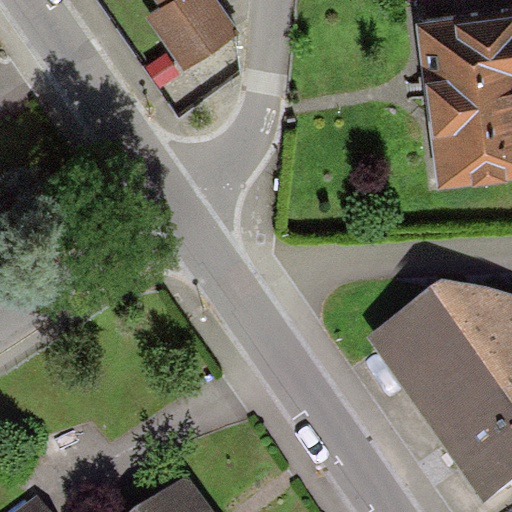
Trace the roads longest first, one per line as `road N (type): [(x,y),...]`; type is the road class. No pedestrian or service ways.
road 1 (tertiary): [(224,271),(390,511)]
road 2 (residential): [(224,271),(511,244)]
road 3 (tertiary): [(30,0),(183,215)]
road 4 (residential): [(272,0),(254,137),(183,215)]
road 5 (residential): [(0,325),(183,215)]
